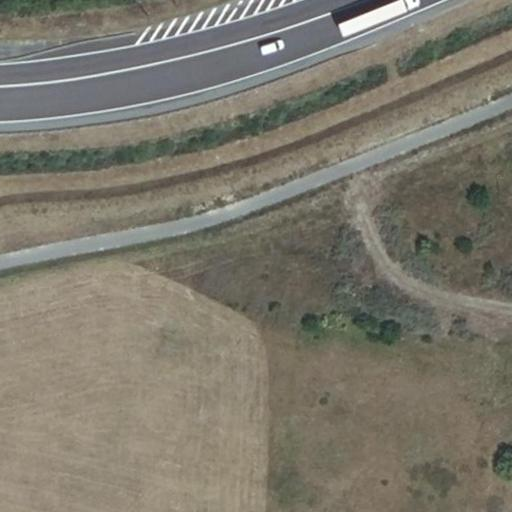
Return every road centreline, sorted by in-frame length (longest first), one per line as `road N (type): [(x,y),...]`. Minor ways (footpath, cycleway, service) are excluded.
road 1 (tertiary): [(0,88),(87,83),(181,62),(365,0)]
road 2 (track): [(511,305),(414,280),(387,263),(345,168)]
